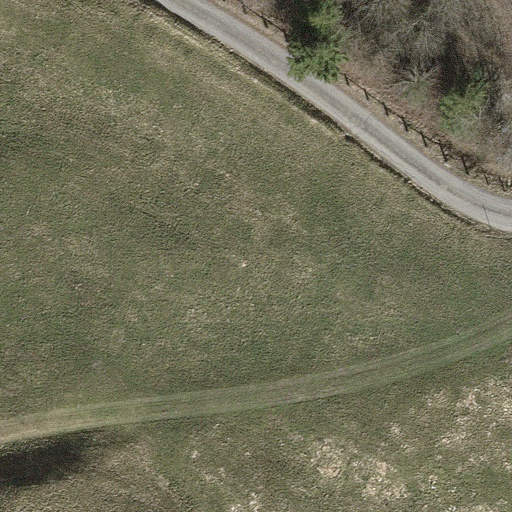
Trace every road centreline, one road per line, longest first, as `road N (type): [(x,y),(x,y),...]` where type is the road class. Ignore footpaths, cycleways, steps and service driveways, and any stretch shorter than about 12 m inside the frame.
road 1 (track): [(511,321),(447,360),(0,437)]
road 2 (unclassified): [(171,0),(213,20),(457,201),(511,218)]
